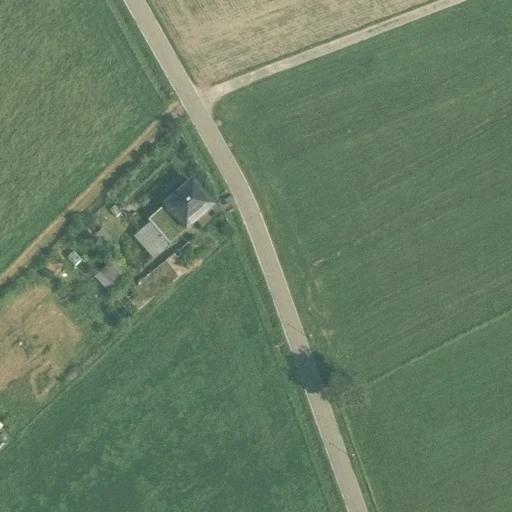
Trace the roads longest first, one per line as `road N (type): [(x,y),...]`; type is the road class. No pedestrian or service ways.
road 1 (residential): [(132,0),(262,241),(357,511)]
road 2 (track): [(192,107),(460,0)]
road 3 (track): [(192,107),(0,310)]
